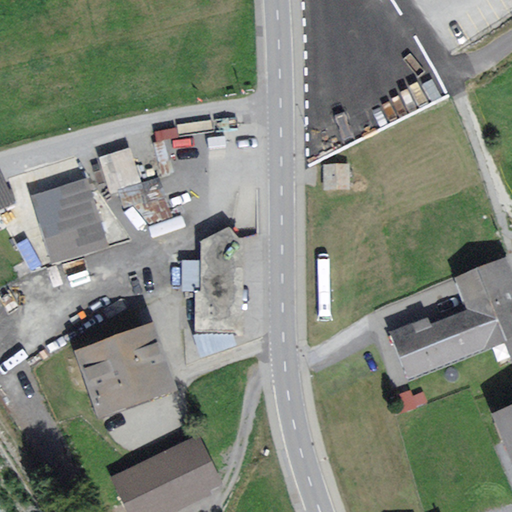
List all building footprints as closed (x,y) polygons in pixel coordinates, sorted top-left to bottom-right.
[(100,152),(112,189),(143,179),(131,142),(100,152)] [(350,167),(323,167),(323,191),(349,191),(350,167)] [(2,173),(0,174),(0,211),(17,203),(2,173)] [(89,185),(35,200),(53,268),(109,251),(89,185)] [(230,232),(203,245),(203,296),(197,296),(197,336),(243,337),(243,243),(238,243),(230,232)] [(426,317),(388,332),(406,382),(505,344),(511,361),(511,278),(508,266),(458,288),(466,309),(429,325),(426,317)] [(153,328),(78,355),(101,419),(176,392),(153,328)] [(511,409),(490,420),(511,466),(511,409)] [(202,434),(110,480),(125,511),(171,511),(227,484),(213,456),(202,434)]
